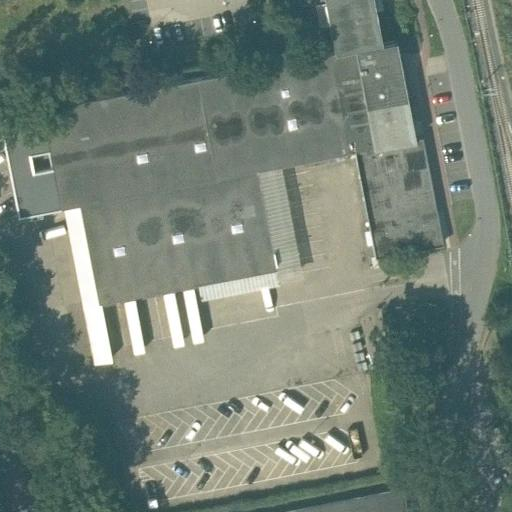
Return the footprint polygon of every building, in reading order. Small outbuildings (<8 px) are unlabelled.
[(325,0),(335,51),(355,47),(383,42),(376,9),(383,8),(381,0),(325,0)] [(383,42),(355,47),(375,146),(416,138),(416,137),(397,39),(383,42)] [(335,51),(41,109),(49,150),(52,166),(60,208),(79,204),(258,169),(355,150),(375,146),(355,47),(335,51)] [(41,109),(0,116),(0,121),(18,216),(60,208),(52,166),(34,169),(31,153),(49,150),(41,109)] [(375,146),(355,150),(375,256),(443,243),(422,136),(416,137),(416,138),(375,146)] [(258,169),(79,204),(98,302),(276,267),(258,169)] [(339,355),(334,334),(311,339),(316,361),(339,355)] [(288,374),(309,370),(304,348),(283,352),(288,374)] [(283,511),(407,511),(403,489),(283,511)]
